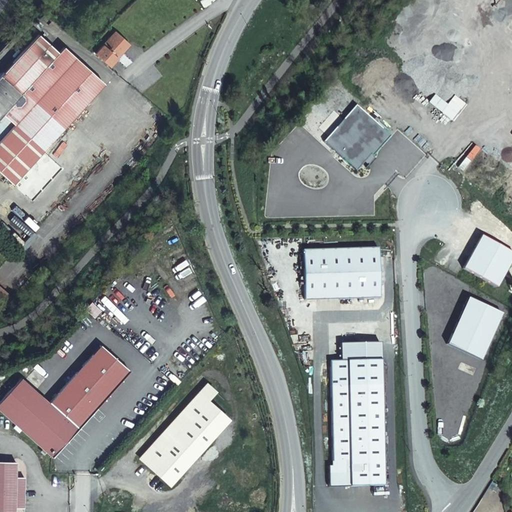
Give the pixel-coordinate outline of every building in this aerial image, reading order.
[(126,43),(112,30),(92,51),(106,64),(113,56),(112,55),(117,49),(118,51),(126,43)] [(20,86),(55,49),(34,31),(0,68),(0,109),(1,108),(3,111),(11,103),(15,103),(19,98),(19,93),(17,90),(20,86)] [(0,109),(0,174),(7,181),(100,82),(97,79),(60,44),(55,49),(20,86),(17,90),(19,93),(19,98),(15,103),(11,103),(3,111),(1,108),(0,109)] [(356,103),(323,140),(357,170),(391,134),(356,103)] [(511,258),(511,251),(482,235),(463,268),(496,286),(511,258)] [(378,247),(302,249),(304,299),(379,297),(378,247)] [(0,281),(0,302),(4,306),(14,294),(0,281)] [(502,312),(468,296),(446,342),(480,358),(502,312)] [(132,371),(105,345),(51,401),(24,375),(0,400),(0,404),(52,455),(132,371)] [(328,465),(328,486),(383,485),(380,359),(329,360),(331,465),(328,465)] [(198,392),(206,399),(214,390),(206,383),(198,392)] [(198,392),(139,457),(168,483),(227,418),(206,399),(198,392)] [(0,459),(0,511),(14,511),(15,506),(24,506),(24,475),(16,475),(16,460),(0,459)]
